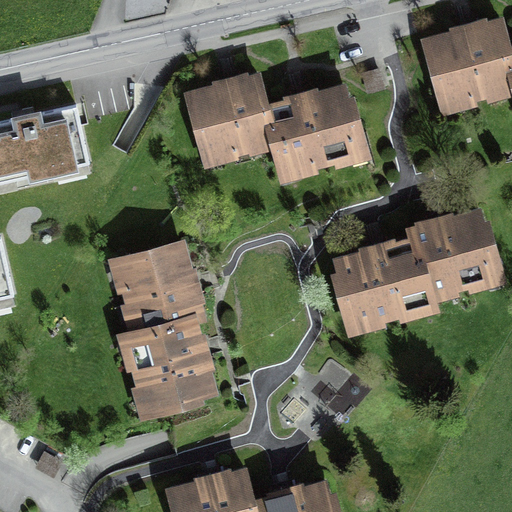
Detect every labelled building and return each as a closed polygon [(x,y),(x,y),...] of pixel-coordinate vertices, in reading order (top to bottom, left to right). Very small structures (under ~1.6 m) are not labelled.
[(511,51),(509,52),(501,22),(464,32),(426,42),(443,104),(511,84),(511,51)] [(232,81),(189,93),(207,156),(270,138),(279,171),(360,148),(343,87),(299,100),(271,108),(261,73),(232,81)] [(380,74),(368,77),(373,95),(385,92),(380,74)] [(0,123),(0,176),(83,159),(71,108),(0,123)] [(434,301),(430,289),(498,269),(481,210),(442,222),(413,230),(416,239),(380,249),(338,262),(356,324),(434,301)] [(139,333),(127,336),(146,407),(211,390),(201,349),(200,350),(192,319),(204,315),(194,278),(185,243),(119,261),(139,333)] [(290,491),(254,502),(244,470),(209,481),(172,492),(177,511),(335,511),(326,480),(290,491)]
